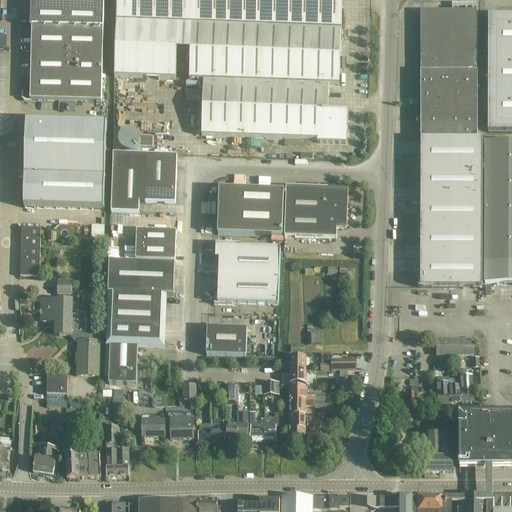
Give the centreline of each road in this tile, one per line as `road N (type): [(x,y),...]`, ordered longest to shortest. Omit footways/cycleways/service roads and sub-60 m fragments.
road 1 (unclassified): [(22,490),(22,372),(4,284),(14,0)]
road 2 (unclassified): [(273,379),(188,379),(195,184),(211,170),(383,174)]
road 3 (tertiary): [(352,487),(22,490)]
road 4 (unclassified): [(352,487),(377,365),(383,174)]
road 5 (unclassified): [(383,174),(389,0)]
road 6 (tertiary): [(511,490),(352,487)]
